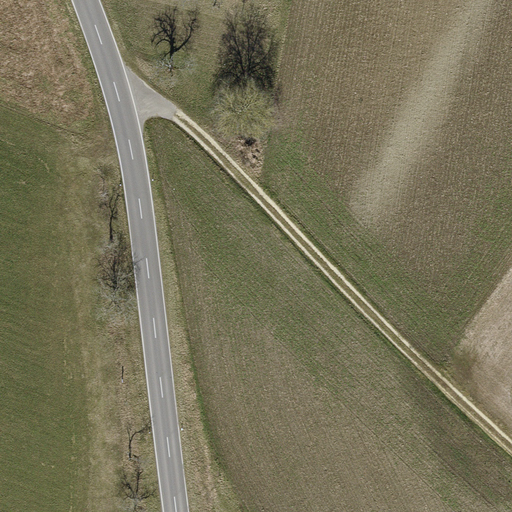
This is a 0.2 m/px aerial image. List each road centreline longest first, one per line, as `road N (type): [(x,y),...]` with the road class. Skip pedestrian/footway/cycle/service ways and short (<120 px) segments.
road 1 (track): [(118,90),(176,115),(229,163),(511,448)]
road 2 (tertiary): [(86,0),(135,171),(176,511)]
